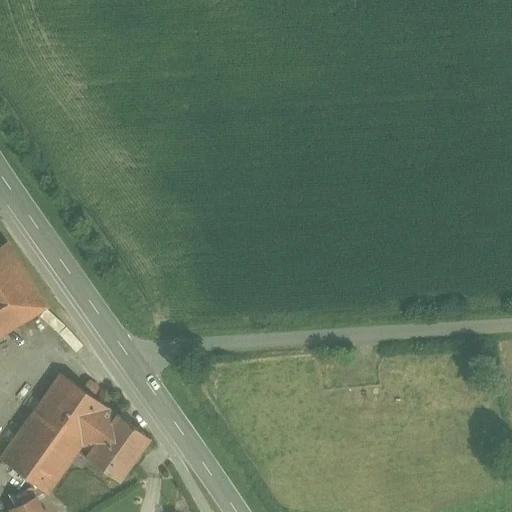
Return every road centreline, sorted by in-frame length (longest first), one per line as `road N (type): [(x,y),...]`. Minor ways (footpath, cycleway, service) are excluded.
road 1 (unclassified): [(511,329),(129,356)]
road 2 (secondary): [(129,356),(0,166)]
road 3 (secondary): [(232,511),(129,356)]
